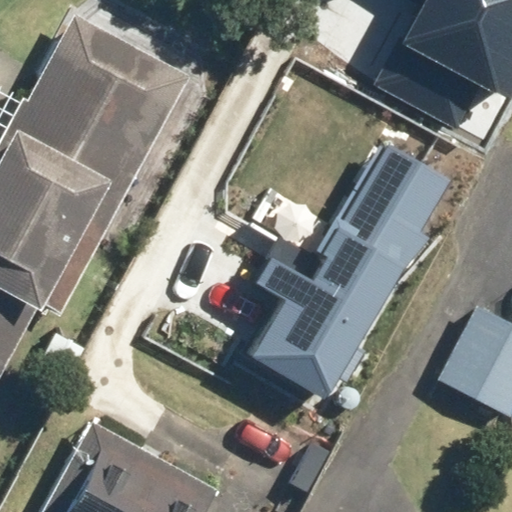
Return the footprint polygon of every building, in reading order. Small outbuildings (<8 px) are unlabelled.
[(511,0),(418,0),(398,42),(501,92),(511,69),(511,0)] [(190,73),(75,10),(28,97),(23,94),(0,136),(0,374),(74,239),(94,249),(190,73)] [(271,300),(241,354),(318,396),(440,177),(383,146),(315,270),(276,248),(253,290),(271,300)] [(511,408),(511,321),(477,303),(439,377),(510,413),(511,408)] [(88,342),(50,321),(17,381),(56,402),(88,342)] [(91,417),(39,511),(203,511),(217,486),(91,417)]
